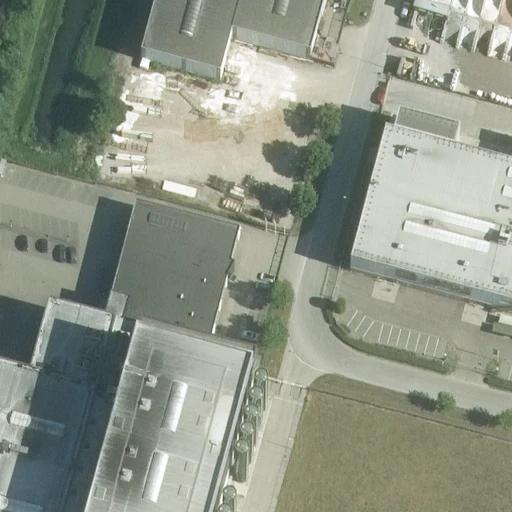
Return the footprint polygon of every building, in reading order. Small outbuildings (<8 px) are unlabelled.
[(156,0),(152,18),(232,40),(242,0),(156,0)] [(242,0),(232,40),(310,61),(326,0),(242,0)] [(416,3),(413,14),(446,24),(449,12),(416,3)] [(152,18),(141,61),(201,77),(220,82),(232,40),(152,18)] [(385,139),(350,272),(511,314),(511,162),(509,172),(385,139)] [(239,236),(220,231),(135,208),(120,266),(224,294),(227,285),(234,271),(231,269),(239,236)] [(106,320),(105,324),(141,334),(190,346),(209,352),(211,347),(224,294),(120,266),(110,305),(106,320)] [(0,511),(219,511),(223,497),(252,391),(249,390),(256,364),(209,352),(190,346),(141,334),(105,324),(104,326),(60,314),(48,311),(29,380),(0,372),(0,511)]
